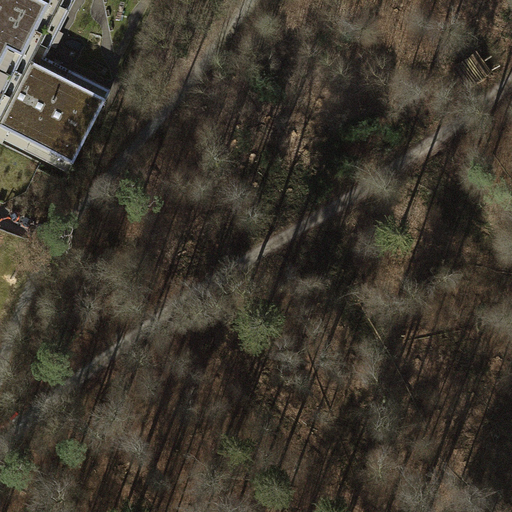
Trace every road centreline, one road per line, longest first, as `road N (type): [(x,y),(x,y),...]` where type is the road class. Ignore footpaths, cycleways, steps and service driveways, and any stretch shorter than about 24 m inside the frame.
road 1 (track): [(0,451),(43,407),(153,324),(375,183),(511,80)]
road 2 (track): [(251,0),(64,226),(0,371)]
